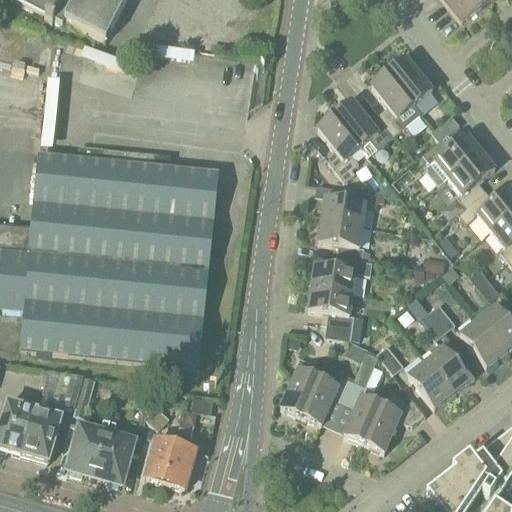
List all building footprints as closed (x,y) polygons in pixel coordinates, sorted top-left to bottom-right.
[(436,0),(459,29),(478,14),(467,0),(436,0)] [(467,0),(478,14),(496,0),(467,0)] [(387,78),(413,111),(431,98),(404,64),(387,78)] [(420,120),(413,111),(387,78),(370,92),(387,114),(377,121),(393,142),(420,120)] [(375,156),(393,142),(377,121),(368,129),(351,108),(333,121),(360,155),(369,148),(375,156)] [(351,162),(360,155),(333,121),(316,135),(332,157),(323,164),(343,188),(353,180),(350,176),(357,170),(351,162)] [(430,138),(437,148),(442,145),(458,132),(450,122),(430,138)] [(421,161),(429,172),(427,174),(427,178),(438,192),(446,185),(479,159),(465,142),(449,155),(442,145),(437,148),(421,161)] [(38,162),(31,232),(0,229),(0,316),(22,319),(18,356),(196,375),(215,180),(151,173),(152,160),(104,156),(102,169),(38,162)] [(456,205),(463,215),(484,199),(476,189),(493,176),(479,159),(446,185),(459,202),(456,205)] [(484,199),(463,215),(443,231),(452,241),(464,232),(476,223),(488,239),(511,220),(511,199),(508,195),(491,208),(484,199)] [(319,227),(361,234),(364,212),(374,213),(374,209),(393,211),(393,207),(370,204),(370,200),(344,196),(343,208),(322,205),(319,227)] [(511,220),(488,239),(502,256),(498,258),(507,269),(511,264),(511,220)] [(335,265),(360,268),(362,255),(358,254),(361,234),(319,227),(316,250),(337,253),(335,265)] [(309,295),(351,301),(354,281),(359,281),(360,268),(335,265),(333,276),(312,273),(309,295)] [(423,267),(421,275),(441,278),(443,270),(423,267)] [(499,301),(478,276),(468,284),(488,310),(499,301)] [(325,332),(351,336),(353,323),(348,322),(351,301),(309,295),(306,318),(327,320),(325,332)] [(427,319),(443,340),(454,332),(437,312),(427,319)] [(511,336),(493,313),(476,327),(502,360),(511,352),(511,336)] [(443,340),(427,319),(417,327),(433,348),(443,340)] [(502,360),(476,327),(458,341),(485,374),(502,360)] [(349,346),(359,347),(360,337),(351,336),(325,332),(323,345),(349,348),(349,346)] [(285,353),(297,355),(299,345),(287,343),(285,353)] [(375,361),(392,382),(402,373),(385,353),(375,361)] [(441,355),(423,369),(450,402),(468,388),(441,355)] [(361,368),(372,373),(377,362),(366,358),(361,368)] [(279,415),(299,424),(316,385),(305,380),(309,370),(301,366),(279,415)] [(450,402),(423,369),(406,383),(433,416),(450,402)] [(35,418),(32,417),(19,462),(46,469),(59,425),(47,421),(51,407),(54,409),(62,383),(47,379),(35,418)] [(58,401),(75,406),(79,387),(63,382),(58,401)] [(82,382),(72,421),(84,424),(94,385),(82,382)] [(330,408),(341,413),(352,389),(340,383),(335,394),(316,385),(299,424),(319,433),(330,408)] [(372,398),(352,389),(341,413),(352,418),(341,442),(362,452),(379,412),(368,408),(372,398)] [(131,417),(143,419),(148,399),(136,397),(131,417)] [(379,412),(362,452),(382,461),(396,427),(411,433),(424,423),(411,406),(402,413),(398,421),(379,412)] [(0,456),(19,462),(32,417),(5,409),(4,410),(1,409),(0,410),(0,425),(0,426),(0,427),(0,456)] [(172,445),(176,446),(177,440),(188,443),(191,432),(180,429),(181,427),(173,425),(170,438),(173,439),(172,445)] [(66,476),(93,483),(108,431),(102,429),(99,440),(78,434),(66,476)] [(114,432),(108,431),(93,483),(119,491),(131,449),(110,443),(114,432)] [(480,465),(472,471),(488,491),(480,502),(484,505),(479,511),(493,511),(494,511),(496,511),(511,511),(511,503),(505,495),(511,484),(511,436),(478,462),(480,465)] [(142,485),(163,491),(174,452),(154,446),(142,485)] [(194,457),(174,452),(163,491),(183,497),(194,457)] [(496,511),(494,511),(493,511),(479,511),(484,505),(480,502),(488,491),(472,471),(467,464),(450,478),(453,482),(424,504),(429,511),(496,511)]
